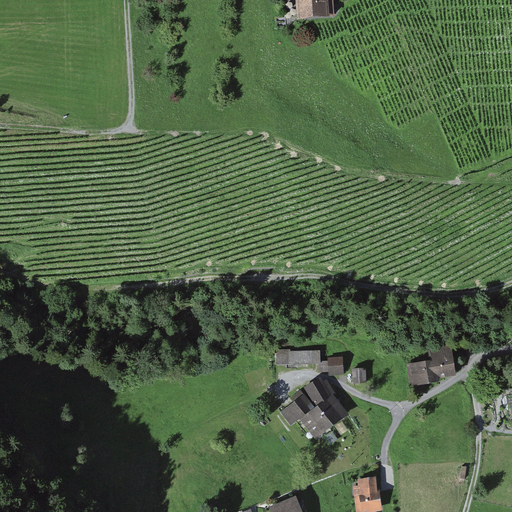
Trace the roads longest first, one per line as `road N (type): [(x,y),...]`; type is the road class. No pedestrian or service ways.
road 1 (track): [(511,282),(437,294),(314,276),(62,291)]
road 2 (track): [(127,131),(256,132),(350,173),(511,182)]
road 3 (track): [(280,398),(280,386),(304,373),(385,403),(413,402),(511,354)]
road 4 (track): [(413,402),(392,427),(384,457),(256,505)]
road 5 (track): [(465,511),(480,432),(467,373)]
road 6 (track): [(132,0),(135,80),(127,131)]
road 7 (track): [(127,131),(0,123)]
